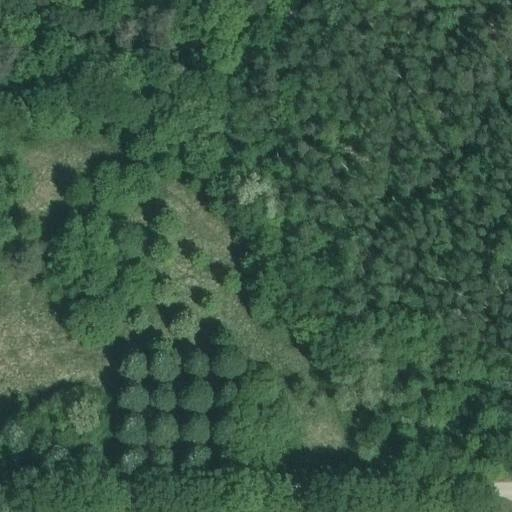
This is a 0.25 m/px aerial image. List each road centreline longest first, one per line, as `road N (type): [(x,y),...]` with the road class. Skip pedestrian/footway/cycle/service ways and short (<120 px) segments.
road 1 (unclassified): [(511,490),(0,489)]
road 2 (track): [(358,0),(79,76)]
